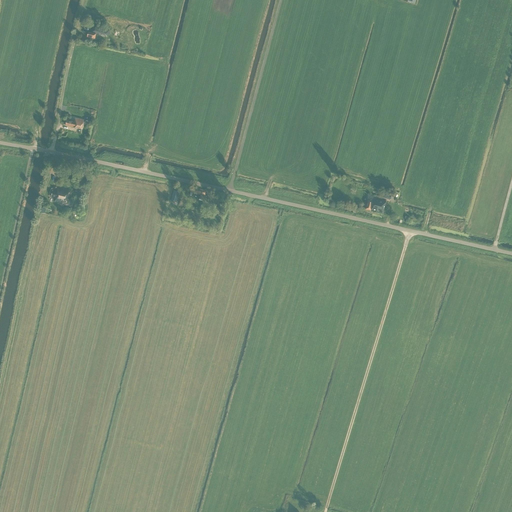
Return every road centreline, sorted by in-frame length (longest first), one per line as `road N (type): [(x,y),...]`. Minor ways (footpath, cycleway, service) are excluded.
road 1 (unclassified): [(511,253),(0,143)]
road 2 (track): [(57,152),(0,390)]
road 3 (track): [(84,0),(51,151)]
road 4 (track): [(31,148),(0,282)]
